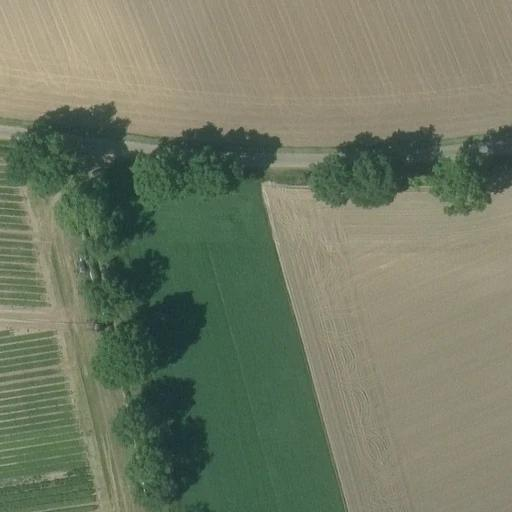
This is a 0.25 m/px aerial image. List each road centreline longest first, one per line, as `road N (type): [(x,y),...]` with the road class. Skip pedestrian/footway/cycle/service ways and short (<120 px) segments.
road 1 (unclassified): [(0,134),(283,163),(511,145)]
road 2 (track): [(92,145),(93,184),(175,511)]
